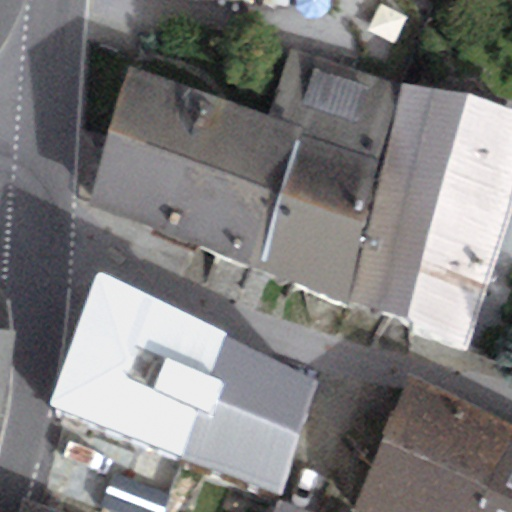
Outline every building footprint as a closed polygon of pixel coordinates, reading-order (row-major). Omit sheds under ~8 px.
[(346,299),(404,81),(288,50),(274,112),(304,124),(258,265),(346,299)] [(304,124),(274,112),(132,61),(91,200),(258,265),(304,124)] [(511,108),(404,81),(346,299),(469,349),(511,197),(511,108)] [(319,373),(97,273),(52,401),(277,490),(319,373)] [(0,326),(0,422),(15,327),(0,326)] [(353,510),(357,511),(478,511),(511,440),(511,426),(408,381),(353,510)] [(511,511),(511,440),(478,511),(511,511)] [(18,511),(48,511),(22,500),(18,511)] [(306,511),(280,500),(273,511),(306,511)]
